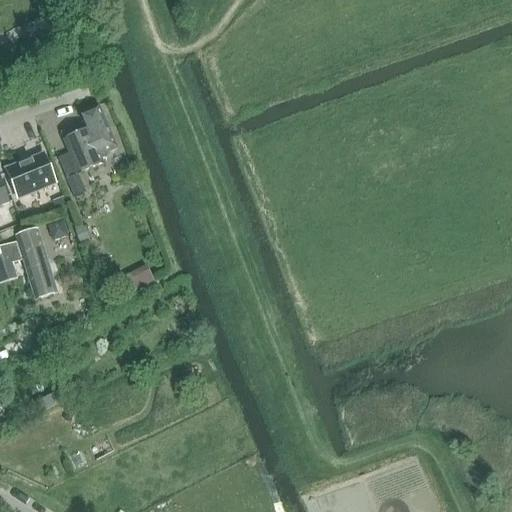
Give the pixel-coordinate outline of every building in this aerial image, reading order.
[(52,14),(50,18),(52,22),(53,23),(56,24),(60,23),(62,19),(61,14),(57,12),(52,14)] [(73,199),(84,194),(81,185),(78,177),(102,167),(99,158),(115,151),(98,109),(80,116),(84,125),(60,136),(63,143),(62,144),(77,177),(66,181),(69,190),(73,199)] [(51,173),(46,160),(7,176),(17,201),(59,184),(55,172),(51,173)] [(0,208),(8,205),(0,182),(0,208)] [(66,199),(53,203),(56,212),(69,207),(66,199)] [(63,223),(49,228),(53,243),(68,238),(63,223)] [(84,228),(73,232),(78,244),(89,240),(84,228)] [(57,295),(37,231),(13,238),(15,245),(0,250),(0,284),(16,280),(11,265),(22,262),(34,302),(57,295)] [(59,394),(36,406),(41,415),(64,403),(59,394)]
